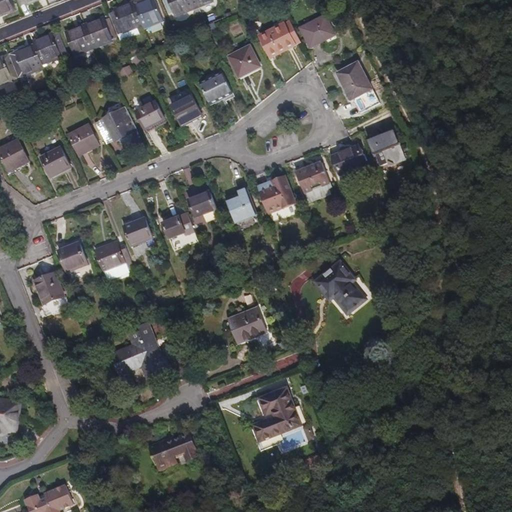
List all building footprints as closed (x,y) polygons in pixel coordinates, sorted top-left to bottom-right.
[(0,0),(0,12),(12,8),(9,0),(0,0)] [(113,10),(108,12),(118,39),(137,31),(135,26),(140,24),(132,3),(131,0),(112,7),(113,10)] [(162,21),(154,0),(141,0),(132,3),(140,24),(142,28),(162,21)] [(192,8),(189,0),(167,0),(173,15),(192,8)] [(291,10),(288,3),(281,6),(284,13),(285,13),(291,10)] [(111,39),(102,15),(83,23),(92,47),(111,39)] [(335,41),(326,22),(302,34),(311,53),(335,41)] [(92,47),(83,23),(64,30),(73,54),(92,47)] [(173,34),(170,28),(164,30),(167,36),(173,34)] [(302,48),(292,28),(286,31),(296,51),(302,48)] [(68,57),(58,31),(52,33),(52,31),(32,39),(34,43),(41,62),(61,55),(65,59),(68,57)] [(296,51),(286,31),(262,43),(271,63),(296,51)] [(41,62),(34,43),(9,53),(18,76),(43,66),(41,62)] [(261,73),(251,52),(230,62),(240,83),(261,73)] [(0,83),(18,76),(9,53),(0,56),(0,83)] [(142,68),(138,59),(129,63),(134,72),(142,68)] [(76,80),(72,68),(65,71),(69,83),(76,80)] [(134,79),(129,70),(119,75),(123,84),(134,79)] [(377,110),(357,70),(336,81),(344,98),(346,97),(350,105),(358,120),(377,110)] [(233,99),(224,79),(201,89),(210,110),(233,99)] [(202,121),(193,100),(172,110),(182,130),(202,121)] [(165,125),(156,105),(136,115),(145,134),(165,125)] [(114,145),(136,133),(124,111),(103,122),(114,144),(114,145)] [(114,144),(103,122),(96,125),(107,147),(114,144)] [(100,149),(90,129),(70,139),(79,159),(100,149)] [(30,163),(20,142),(0,152),(0,154),(10,174),(30,163)] [(403,171),(392,142),(368,152),(373,164),(381,161),(387,177),(403,171)] [(72,171),(63,150),(43,159),(52,180),(72,171)] [(364,174),(357,157),(332,167),(338,184),(364,174)] [(329,193),(321,173),(296,183),(304,203),(329,193)] [(294,213),(284,187),(258,197),(267,223),(294,213)] [(308,212),(330,203),(328,198),(330,197),(329,193),(304,203),(308,212)] [(215,217),(208,199),(187,207),(194,225),(215,217)] [(255,224),(246,199),(237,202),(238,206),(225,211),(233,232),(255,224)] [(193,240),(186,222),(159,233),(165,248),(183,241),(184,243),(193,240)] [(151,246),(143,226),(122,234),(130,254),(151,246)] [(324,249),(323,247),(320,248),(320,245),(315,247),(319,258),(326,255),(324,249)] [(86,273),(78,250),(57,258),(65,281),(86,273)] [(131,275),(123,253),(116,255),(114,251),(93,259),(104,288),(107,289),(125,282),(125,279),(125,277),(131,275)] [(367,305),(350,291),(352,288),(335,274),(315,299),(328,310),(332,305),(353,322),(367,305)] [(61,304),(52,281),(33,288),(42,311),(61,304)] [(264,341),(255,317),(227,328),(236,352),(264,341)] [(167,375),(160,358),(158,358),(147,331),(126,340),(131,353),(109,361),(118,384),(132,378),(131,375),(141,371),(145,384),(167,375)] [(97,342),(94,335),(85,338),(88,346),(97,342)] [(67,370),(63,359),(52,363),(56,374),(67,370)] [(299,431),(286,396),(259,406),(265,421),(271,418),(275,428),(268,430),(267,426),(253,432),(259,447),(299,431)] [(20,410),(0,407),(0,441),(7,438),(15,439),(20,410)] [(311,439),(309,433),(302,436),(304,441),(311,439)] [(198,461),(189,439),(171,446),(172,448),(168,449),(167,446),(149,453),(159,477),(177,469),(174,464),(185,460),(187,466),(198,461)] [(70,511),(73,511),(65,492),(44,500),(45,503),(39,506),(37,500),(24,506),(26,511),(70,511)]
